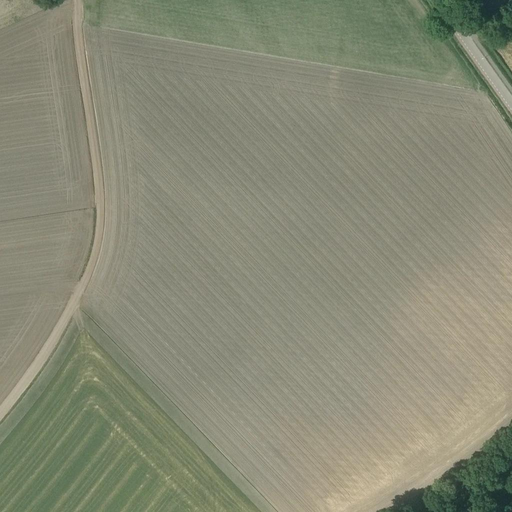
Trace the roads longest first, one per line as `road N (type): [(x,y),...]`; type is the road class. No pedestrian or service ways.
road 1 (track): [(0,416),(80,288),(96,240),(97,162),(69,0)]
road 2 (unclassified): [(437,0),(511,105)]
